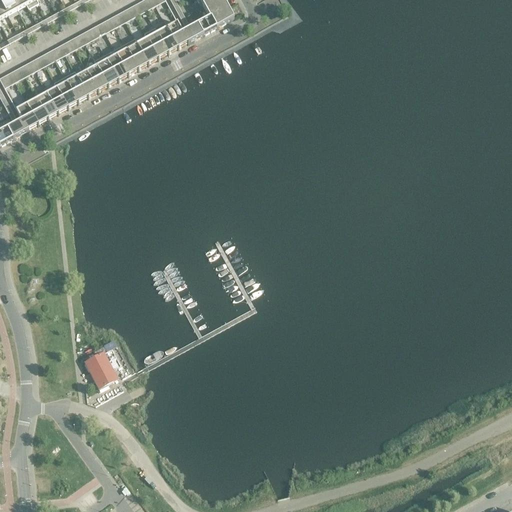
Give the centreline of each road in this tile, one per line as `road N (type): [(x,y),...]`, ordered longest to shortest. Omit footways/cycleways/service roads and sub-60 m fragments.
road 1 (residential): [(0,162),(249,25),(245,0)]
road 2 (residential): [(21,459),(27,397),(0,286)]
